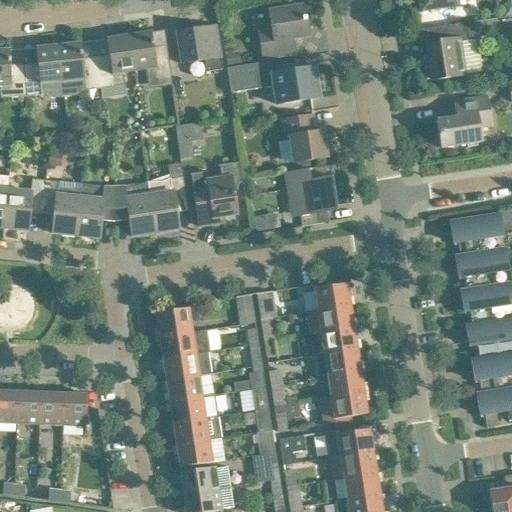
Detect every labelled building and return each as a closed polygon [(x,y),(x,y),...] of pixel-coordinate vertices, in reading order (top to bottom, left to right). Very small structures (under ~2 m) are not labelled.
[(418,0),(421,13),(428,11),(431,14),(438,13),(441,9),(458,7),(456,0),(418,0)] [(292,39),(308,37),(305,18),(303,18),(301,7),(269,12),(272,32),(258,34),(262,59),(295,54),(292,39)] [(460,43),(476,41),(473,22),(426,30),(428,44),(425,45),(429,66),(425,67),(427,79),(431,79),(431,82),(465,76),(460,43)] [(222,70),(219,47),(216,27),(176,33),(181,65),(204,61),(206,73),(222,70)] [(151,33),(128,37),(134,72),(146,71),(148,82),(157,80),(171,78),(167,53),(154,54),(151,33)] [(110,61),(96,63),(100,90),(124,86),(123,74),(134,72),(128,37),(106,40),(110,61)] [(80,44),(58,46),(63,97),(75,96),(78,95),(80,92),(100,90),(96,63),(83,66),(80,44)] [(38,70),(24,71),(26,98),(46,96),(48,97),(49,98),(51,98),(63,97),(58,46),(36,49),(38,70)] [(9,51),(0,51),(0,98),(26,98),(24,71),(10,72),(9,51)] [(271,62),(227,69),(230,94),(273,87),(276,105),(318,98),(314,69),(273,75),(271,62)] [(453,103),(456,118),(437,121),(441,149),(466,145),(467,149),(477,147),(476,144),(481,143),(479,129),(491,127),(486,97),(453,103)] [(313,116),(281,121),(284,140),(289,139),(292,164),(307,161),(327,158),(323,132),(315,134),(313,116)] [(206,173),(190,175),(195,208),(198,227),(214,225),(225,223),(224,217),(237,215),(234,193),(236,193),(239,185),(241,184),(241,186),(243,185),(239,163),(218,166),(218,168),(219,168),(221,179),(207,181),(206,173)] [(170,180),(147,184),(155,234),(179,230),(175,208),(187,206),(184,187),(183,178),(181,165),(167,167),(170,180)] [(336,166),(284,174),(286,187),(290,187),(295,217),(303,215),(305,227),(322,224),(320,213),(335,210),(331,181),(339,180),(336,166)] [(0,228),(4,229),(8,192),(9,178),(0,176),(0,228)] [(30,209),(42,210),(45,182),(32,180),(30,194),(8,192),(4,229),(28,231),(30,209)] [(51,234),(75,236),(81,185),(45,182),(42,210),(54,212),(51,234)] [(125,187),(114,187),(115,218),(115,223),(129,221),(131,238),(155,234),(147,184),(125,187)] [(81,185),(75,236),(99,239),(101,222),(115,223),(115,218),(114,187),(103,187),(81,185)] [(455,257),(455,258),(509,249),(506,235),(501,235),(498,215),(449,223),(453,245),(458,244),(459,256),(455,257)] [(460,291),(460,292),(511,284),(511,271),(511,269),(507,270),(504,250),(509,250),(509,249),(455,258),(458,279),(463,278),(465,291),(460,291)] [(465,326),(511,319),(511,302),(509,285),(511,284),(460,292),(463,313),(468,313),(470,325),(465,326)] [(314,290),(317,312),(350,307),(347,285),(314,290)] [(260,321),(272,319),(275,318),(271,292),(256,295),(260,321)] [(235,298),(240,326),(255,324),(250,296),(235,298)] [(306,313),(309,335),(354,329),(350,307),(317,312),(306,313)] [(155,314),(159,339),(192,334),(192,333),(188,309),(155,314)] [(260,321),(264,342),(274,341),(274,340),(276,340),(272,319),(260,321)] [(471,360),(471,361),(511,354),(511,319),(465,326),(469,348),(473,347),(475,359),(471,360)] [(246,331),(249,347),(258,346),(256,329),(246,331)] [(309,335),(313,357),(357,350),(354,329),(309,335)] [(159,339),(162,361),(207,354),(207,353),(209,353),(206,331),(192,333),(192,334),(159,339)] [(274,341),(264,342),(266,357),(276,356),(274,341)] [(249,347),(251,363),(261,362),(258,346),(249,347)] [(327,376),(327,377),(360,372),(357,350),(313,357),(316,378),(327,376)] [(162,361),(166,382),(211,375),(207,354),(162,361)] [(476,395),(511,389),(511,354),(471,361),(474,382),(479,381),(481,394),(476,395)] [(268,372),(270,386),(282,384),(280,370),(268,372)] [(248,375),(251,391),(265,389),(262,372),(254,374),(253,374),(248,375)] [(327,377),(330,398),(364,393),(360,372),(327,377)] [(166,382),(169,404),(214,397),(211,375),(166,382)] [(270,386),(273,407),(283,406),(283,405),(285,405),(282,384),(270,386)] [(511,389),(476,395),(479,417),(484,416),(486,429),(511,425),(511,389)] [(0,424),(17,425),(18,393),(0,392),(0,424)] [(17,425),(38,426),(40,394),(18,393),(17,425)] [(364,393),(330,398),(320,400),(324,426),(336,424),(335,420),(367,415),(364,393)] [(38,426),(62,427),(62,395),(40,394),(38,426)] [(252,396),(254,412),(268,410),(266,394),(252,396)] [(62,395),(62,427),(85,427),(87,396),(62,395)] [(169,404),(172,425),(217,418),(214,397),(169,404)] [(283,406),(273,407),(277,432),(287,431),(283,406)] [(254,412),(258,434),(272,432),(268,410),(254,412)] [(172,425),(176,447),(209,442),(209,441),(220,439),(217,418),(172,425)] [(337,432),(324,433),(328,460),(340,458),(373,453),(371,444),(377,443),(375,426),(357,428),(357,432),(350,433),(337,435),(337,432)] [(259,455),(265,455),(275,453),(272,432),(258,434),(256,434),(259,455)] [(279,440),(283,466),(295,464),(290,438),(279,440)] [(209,442),(176,447),(179,469),(212,464),(209,442)] [(275,453),(265,455),(269,482),(279,480),(275,453)] [(332,481),(343,479),(376,474),(373,453),(340,458),(328,460),(332,481)] [(180,473),(183,495),(230,488),(227,467),(215,469),(215,468),(180,473)] [(284,472),(286,488),(296,487),(296,486),(293,470),(284,472)] [(343,479),(346,501),(380,496),(376,474),(343,479)] [(488,492),(491,511),(511,511),(511,475),(503,477),(505,489),(488,492)] [(2,496),(13,497),(15,486),(3,484),(2,496)] [(15,486),(13,497),(23,498),(25,487),(15,486)] [(296,487),(286,488),(289,510),(302,508),(298,486),(296,486),(296,487)] [(230,488),(183,495),(185,511),(220,511),(221,511),(221,509),(233,507),(230,488)] [(47,501),(59,503),(60,491),(49,490),(47,501)] [(60,491),(59,503),(69,504),(70,493),(60,491)] [(346,501),(348,511),(382,511),(380,496),(346,501)]
